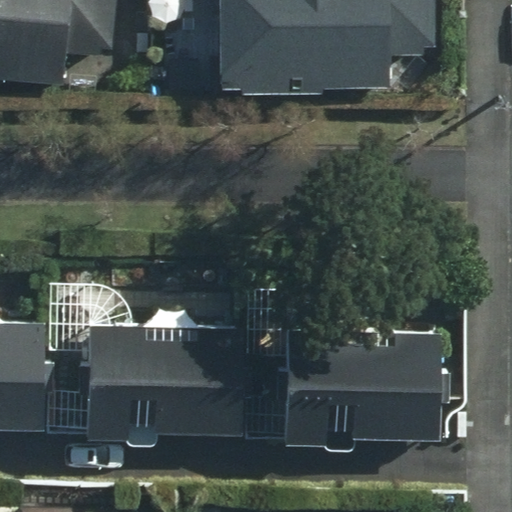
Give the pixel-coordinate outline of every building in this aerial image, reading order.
[(0,0),(0,69),(67,76),(70,45),(116,50),(121,0),(0,0)] [(231,0),(232,81),(391,80),(391,49),(437,49),(436,0),(231,0)] [(54,318),(0,315),(0,418),(50,421),(54,318)] [(246,324),(99,321),(96,429),(243,433),(246,324)] [(452,334),(296,325),(290,432),(446,440),(452,334)]
